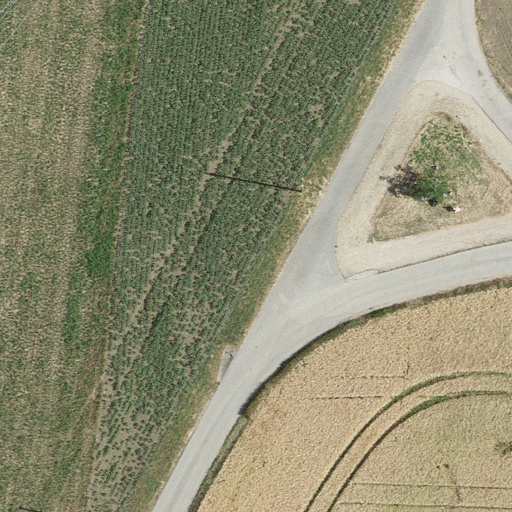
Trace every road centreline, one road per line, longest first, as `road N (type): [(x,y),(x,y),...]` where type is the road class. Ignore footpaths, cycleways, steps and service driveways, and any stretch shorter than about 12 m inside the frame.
road 1 (track): [(172,511),(275,340),(310,318),(320,233),(446,0)]
road 2 (track): [(511,260),(458,267),(310,318)]
road 3 (track): [(424,42),(511,127)]
